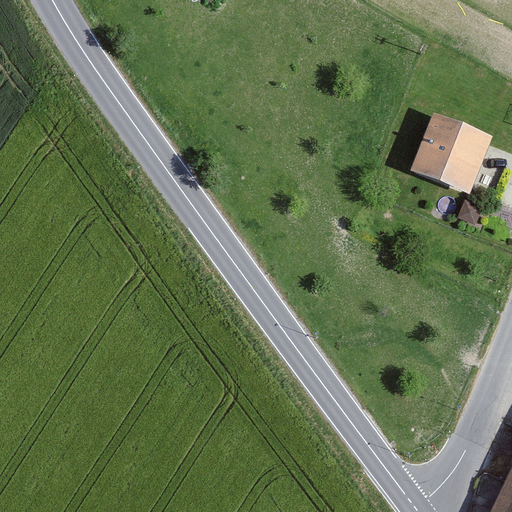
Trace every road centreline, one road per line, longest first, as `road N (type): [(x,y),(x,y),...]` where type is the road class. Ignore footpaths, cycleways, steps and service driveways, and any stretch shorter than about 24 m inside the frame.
road 1 (secondary): [(418,511),(268,313),(52,0)]
road 2 (residential): [(428,511),(511,332)]
